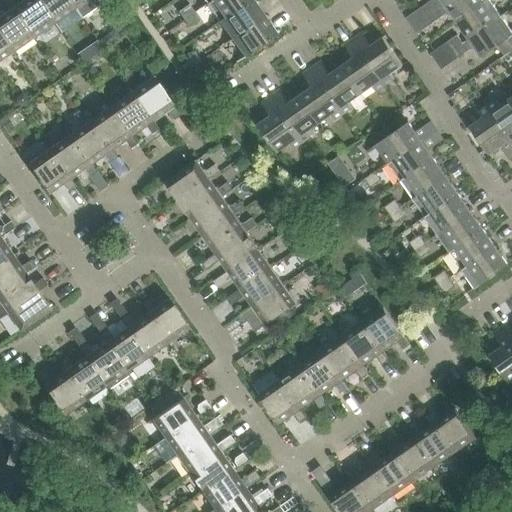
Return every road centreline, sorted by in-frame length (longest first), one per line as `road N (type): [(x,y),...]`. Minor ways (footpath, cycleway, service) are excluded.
road 1 (residential): [(290,469),(452,353),(455,326),(511,286)]
road 2 (residential): [(290,469),(227,380),(224,350),(157,249)]
road 3 (residential): [(500,198),(439,106),(427,68),(378,0)]
